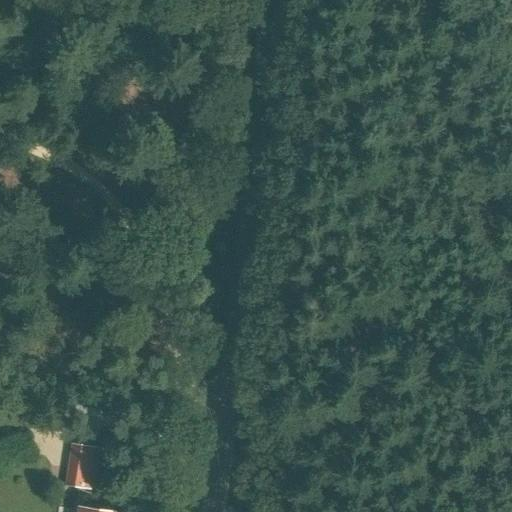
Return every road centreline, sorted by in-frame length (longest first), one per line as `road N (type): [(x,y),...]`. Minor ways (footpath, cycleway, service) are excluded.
road 1 (tertiary): [(214,511),(271,0)]
road 2 (track): [(0,138),(65,168),(104,198),(160,293),(183,374),(195,389),(228,401)]
